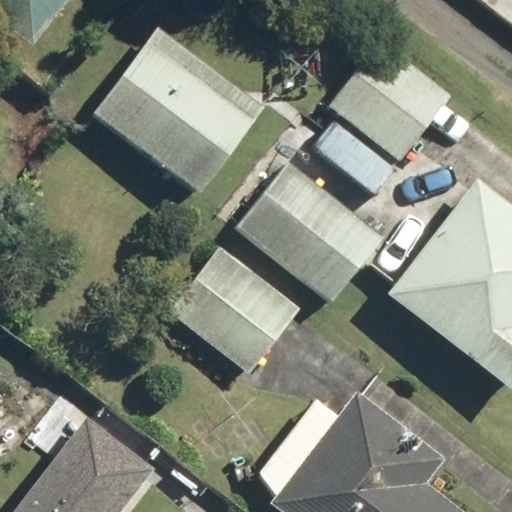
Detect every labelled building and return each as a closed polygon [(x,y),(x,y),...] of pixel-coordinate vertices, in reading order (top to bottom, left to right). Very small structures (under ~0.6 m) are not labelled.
[(0,0),(0,11),(35,42),(71,0),(0,0)] [(458,90),(380,31),(324,104),(340,116),(402,163),(458,90)] [(151,38),(90,122),(200,202),(261,118),(151,38)] [(402,163),(340,116),(317,146),(379,193),(402,163)] [(389,243),(292,167),(239,234),(336,310),(389,243)] [(511,203),(481,179),(396,283),(511,376),(511,203)] [(304,309),(222,241),(165,310),(247,377),(304,309)] [(348,420),(323,400),(255,482),(291,511),(464,511),(433,487),(454,462),(369,393),(348,420)] [(28,442),(56,463),(20,511),(125,511),(162,462),(93,413),(85,423),(57,403),(28,442)]
